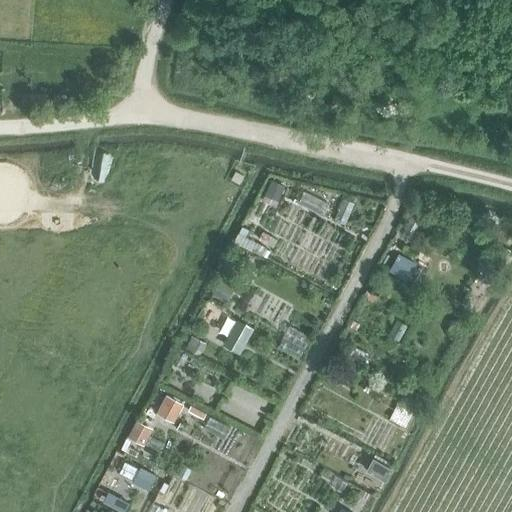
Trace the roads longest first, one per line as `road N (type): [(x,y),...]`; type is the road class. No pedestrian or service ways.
road 1 (track): [(399,158),(389,218),(234,511)]
road 2 (unclassified): [(140,113),(427,163)]
road 3 (unclassified): [(0,123),(140,113)]
